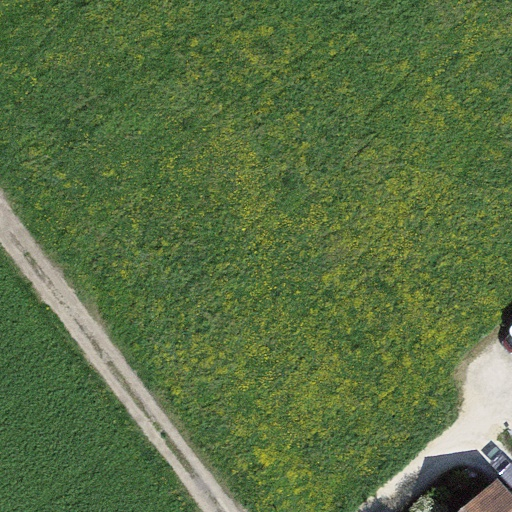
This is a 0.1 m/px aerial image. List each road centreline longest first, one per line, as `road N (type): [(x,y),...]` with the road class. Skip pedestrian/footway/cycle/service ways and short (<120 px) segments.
road 1 (track): [(221,511),(0,213)]
road 2 (residential): [(379,511),(511,392)]
